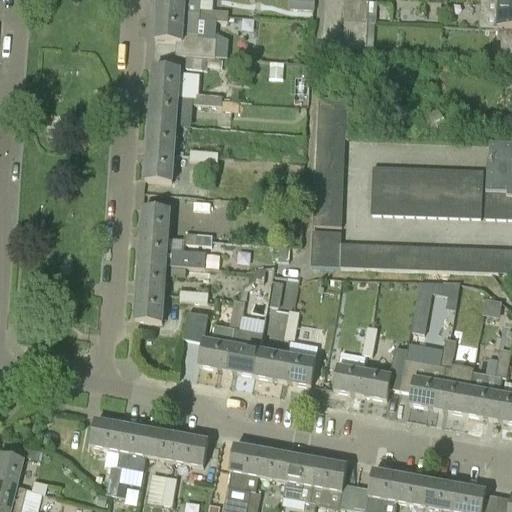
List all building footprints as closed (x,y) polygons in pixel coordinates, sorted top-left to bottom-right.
[(200,12),(201,12),(201,0),(158,0),(157,15),(200,18),(200,12)] [(314,15),(315,0),(289,0),(289,13),(314,15)] [(345,0),(344,26),(375,28),(375,26),(377,26),(377,23),(389,23),(389,19),(391,19),(391,23),(403,24),(404,9),(392,8),(393,6),(369,5),(369,0),(345,0)] [(511,33),(511,1),(486,0),(481,0),(479,31),(498,32),(498,33),(511,33)] [(200,18),(157,15),(155,44),(176,46),(175,59),(186,60),(186,59),(215,62),(217,42),(199,41),(200,23),(213,24),(214,13),(201,12),(200,12),(200,18)] [(214,13),(213,24),(228,25),(229,14),(214,13)] [(375,28),(344,26),(343,51),(374,53),(375,28)] [(511,33),(498,33),(496,60),(511,60),(511,33)] [(223,63),(215,62),(186,59),(186,60),(185,72),(208,74),(208,71),(222,72),(223,63)] [(283,71),(270,70),(269,82),(283,83),(283,71)] [(151,99),(180,101),(182,73),(153,71),(151,99)] [(193,108),(208,109),(209,98),(194,97),(193,108)] [(209,98),(208,109),(222,110),(223,105),(223,99),(209,98)] [(149,128),(178,130),(180,101),(151,99),(149,128)] [(319,101),(317,142),(317,153),(345,154),(345,143),(348,143),(350,102),(319,101)] [(233,106),(223,105),(222,110),(222,115),(232,116),(233,106)] [(437,111),(421,122),(429,135),(446,124),(437,111)] [(176,158),(176,157),(178,130),(149,128),(147,156),(176,158)] [(511,146),(490,146),(489,162),(487,162),(486,195),(496,195),(507,196),(507,199),(511,199),(511,146)] [(191,165),(203,166),(204,154),(190,153),(190,158),(189,165),(191,165)] [(345,154),(317,153),(316,164),(344,165),(345,154)] [(204,154),(203,166),(218,167),(218,169),(234,170),(233,171),(246,172),(246,163),(219,160),(219,155),(204,154)] [(145,185),(173,187),(174,182),(189,183),(191,165),(189,165),(190,158),(176,157),(176,158),(147,156),(145,185)] [(344,165),(316,164),(316,175),(344,176),(344,165)] [(384,171),(373,171),(372,195),(383,195),(384,171)] [(395,172),(384,171),(383,195),(394,196),(395,172)] [(406,172),(395,172),(394,196),(405,196),(406,172)] [(417,172),(406,172),(405,196),(416,196),(417,172)] [(428,173),(417,172),(416,196),(427,197),(428,173)] [(439,173),(428,173),(427,197),(438,197),(439,173)] [(438,197),(449,197),(450,173),(439,173),(438,197)] [(461,174),(450,173),(449,197),(460,198),(461,174)] [(472,174),(461,174),(460,198),(471,198),(472,174)] [(483,174),(472,174),(471,198),(482,198),(483,174)] [(344,176),(316,175),(315,186),(343,187),(344,176)] [(343,187),(315,186),(315,197),(343,198),(343,187)] [(383,195),(372,195),(371,219),(382,219),(383,195)] [(394,196),(383,195),(382,219),(393,220),(394,196)] [(496,195),(486,195),(484,223),(495,223),(496,195)] [(506,223),(507,199),(507,196),(496,195),(495,223),(506,223)] [(393,220),(404,220),(405,196),(394,196),(393,220)] [(416,196),(405,196),(404,220),(415,220),(416,196)] [(427,197),(416,196),(415,220),(426,221),(427,197)] [(343,198),(315,197),(314,208),(342,209),(343,198)] [(426,221),(437,221),(438,197),(427,197),(426,221)] [(449,197),(438,197),(437,221),(448,221),(449,197)] [(460,198),(449,197),(448,221),(459,222),(460,198)] [(471,198),(460,198),(459,222),(470,222),(471,198)] [(482,198),(471,198),(470,222),(481,222),(482,198)] [(342,209),(314,208),(314,219),(342,220),(342,209)] [(141,240),(169,242),(172,213),(143,211),(141,240)] [(342,220),(314,219),(313,230),(341,231),(342,220)] [(311,271),(341,272),(341,248),(341,247),(342,237),(313,236),(311,271)] [(183,248),(198,250),(198,238),(184,237),(183,248)] [(213,239),(198,238),(198,250),(211,251),(213,239)] [(180,271),(204,273),(205,256),(169,253),(169,242),(141,240),(139,269),(167,271),(169,271),(180,272),(180,271)] [(341,272),(354,272),(354,248),(341,248),(341,272)] [(354,272),(367,273),(367,248),(354,248),(354,272)] [(367,273),(379,273),(380,249),(367,248),(367,273)] [(379,273),(392,274),(392,249),(380,249),(379,273)] [(392,274),(405,274),(405,250),(392,249),(392,274)] [(289,265),(290,251),(277,250),(273,250),(272,264),(277,264),(289,265)] [(405,274),(417,274),(418,250),(405,250),(405,274)] [(417,274),(430,275),(430,251),(418,250),(417,274)] [(430,275),(443,275),(443,251),(430,251),(430,275)] [(443,275),(455,276),(456,252),(443,251),(443,275)] [(455,276),(468,276),(468,252),(456,252),(455,276)] [(468,276),(481,277),(481,253),(468,252),(468,276)] [(481,277),(494,277),(494,253),(481,253),(481,277)] [(494,277),(506,278),(506,253),(494,253),(494,277)] [(166,279),(166,280),(167,271),(139,269),(137,297),(164,299),(166,279)] [(180,272),(169,271),(168,280),(198,282),(209,283),(210,273),(204,273),(180,271),(180,272)] [(264,273),(250,275),(254,287),(262,288),(264,273)] [(282,287),(273,285),(269,310),(278,311),(282,287)] [(416,309),(430,312),(435,286),(421,285),(416,309)] [(456,302),(459,288),(442,286),(440,299),(456,302)] [(180,305),(193,306),(194,306),(195,295),(181,294),(180,305)] [(192,317),(214,319),(216,307),(208,307),(209,296),(195,295),(194,306),(193,306),(192,317)] [(164,299),(137,297),(135,325),(162,327),(164,299)] [(232,318),(243,321),(245,306),(235,304),(232,318)] [(287,329),(297,331),(300,316),(290,314),(287,329)] [(203,347),(199,371),(227,376),(234,333),(235,333),(240,334),(243,321),(232,318),(230,331),(215,329),(213,344),(205,342),(209,320),(214,321),(214,319),(192,317),(187,316),(184,344),(203,347)] [(297,331),(287,329),(284,342),(295,344),(297,331)] [(365,345),(375,347),(378,332),(367,330),(365,343),(365,345)] [(227,376),(255,381),(260,352),(233,347),(235,333),(234,333),(227,376)] [(421,350),(424,337),(411,335),(408,348),(421,350)] [(443,357),(453,359),(456,344),(445,342),(443,357)] [(375,347),(365,345),(362,358),(373,360),(375,347)] [(255,381),(282,386),(287,357),(260,352),(255,381)] [(400,395),(406,363),(408,354),(395,352),(391,378),(365,373),(360,400),(387,405),(389,393),(400,395)] [(498,367),(509,369),(511,354),(501,352),(498,367)] [(287,357),(282,386),(311,391),(316,363),(287,357)] [(411,397),(409,409),(438,414),(443,387),(445,372),(446,372),(451,372),(453,359),(443,357),(440,370),(406,363),(400,395),(411,397)] [(509,369),(498,367),(496,381),(507,383),(509,369)] [(333,395),(360,400),(365,373),(338,369),(333,395)] [(438,414),(466,419),(471,391),(443,386),(446,372),(445,372),(443,387),(438,414)] [(466,419),(493,424),(498,396),(471,391),(466,419)] [(511,398),(498,396),(493,424),(511,427),(511,398)] [(91,451),(120,457),(125,429),(96,424),(91,451)] [(144,476),(147,461),(147,462),(152,434),(125,429),(120,457),(117,471),(123,472),(126,473),(144,476)] [(147,462),(175,467),(180,440),(152,434),(147,462)] [(175,467),(203,472),(208,445),(180,440),(175,467)] [(256,497),(259,482),(258,482),(263,455),(234,449),(229,477),(231,477),(229,491),(251,495),(248,510),(259,511),(261,498),(256,497)] [(38,455),(22,451),(20,461),(35,464),(38,455)] [(258,482),(259,482),(286,487),(291,459),(263,455),(258,482)] [(0,487),(15,491),(21,465),(0,459),(0,487)] [(315,511),(316,510),(316,508),(311,507),(318,464),(291,459),(286,487),(284,502),(306,505),(304,511),(315,511)] [(352,511),(357,490),(344,488),(347,470),(318,464),(311,507),(316,508),(316,510),(328,511),(339,511),(340,511),(352,511)] [(119,487),(120,485),(123,472),(117,471),(112,470),(109,485),(119,487)] [(396,511),(397,507),(402,480),(373,474),(370,493),(357,490),(352,511),(396,511)] [(165,494),(175,496),(178,482),(167,480),(165,494)] [(397,507),(425,511),(430,485),(402,480),(397,507)] [(41,498),(44,498),(47,488),(33,484),(30,495),(41,498)] [(119,487),(109,485),(107,498),(125,501),(128,487),(120,485),(119,487)] [(453,511),(457,490),(430,485),(425,511),(424,511),(453,511)] [(0,511),(21,511),(26,494),(15,491),(0,487),(0,511)] [(453,511),(482,511),(486,495),(457,490),(453,511)] [(175,496),(165,494),(162,508),(173,510),(175,496)] [(106,510),(108,500),(99,497),(97,508),(106,510)]
